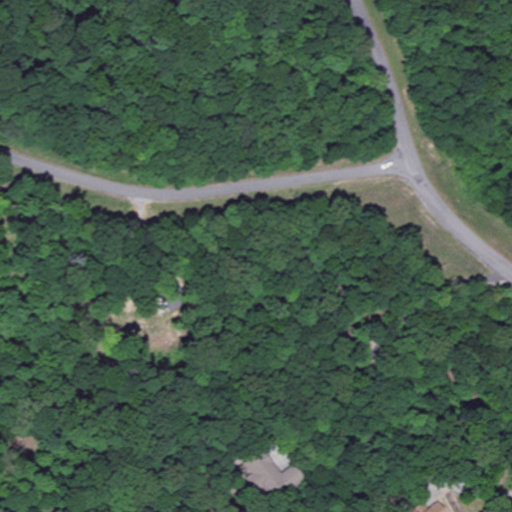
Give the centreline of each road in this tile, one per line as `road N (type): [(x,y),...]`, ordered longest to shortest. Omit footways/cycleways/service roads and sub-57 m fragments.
road 1 (residential): [(408,162),(157,196),(0,154)]
road 2 (residential): [(352,0),(408,162)]
road 3 (residential): [(511,274),(450,222),(408,162)]
